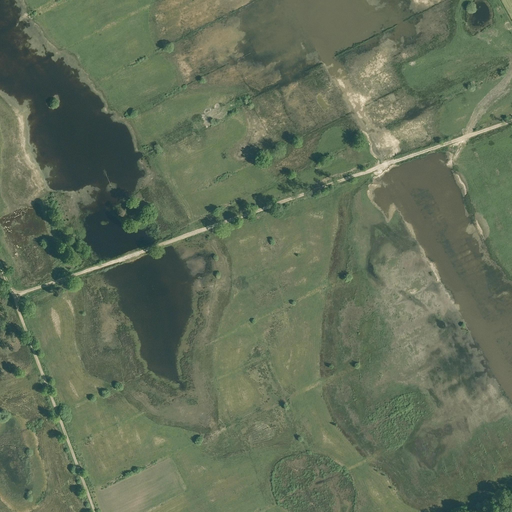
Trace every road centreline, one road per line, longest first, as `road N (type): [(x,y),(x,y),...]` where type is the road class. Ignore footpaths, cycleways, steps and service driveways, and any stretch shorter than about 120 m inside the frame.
road 1 (track): [(511,121),(12,297)]
road 2 (track): [(0,263),(94,511)]
